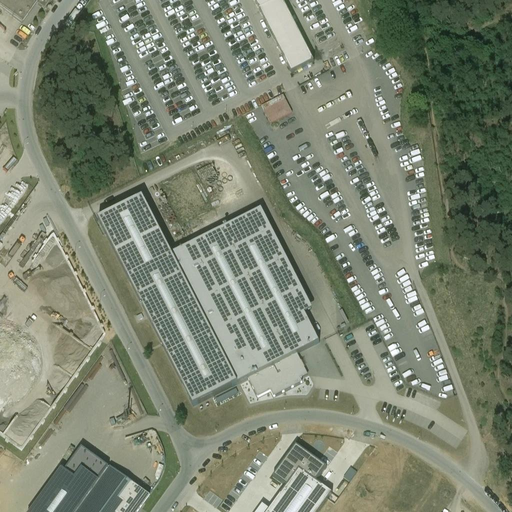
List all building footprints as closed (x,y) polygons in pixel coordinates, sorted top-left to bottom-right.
[(0,0),(0,13),(24,30),(40,7),(45,11),(52,0),(0,0)] [(256,0),(291,68),(315,56),(286,0),(256,0)] [(240,383),(175,257),(145,198),(98,221),(193,408),(240,383)] [(261,214),(175,257),(240,383),(248,379),(297,355),(319,343),(306,317),(312,313),(261,214)] [(72,336),(72,334),(43,316),(41,316),(32,310),(31,316),(34,318),(33,325),(27,324),(27,330),(32,331),(36,333),(30,343),(28,342),(25,347),(17,342),(9,341),(10,336),(8,335),(0,333),(0,356),(21,370),(25,371),(27,367),(45,378),(72,336)] [(297,355),(248,379),(258,399),(271,393),(274,398),(303,384),(301,380),(308,377),(297,355)] [(138,511),(150,496),(81,445),(32,511),(138,511)] [(325,465),(296,445),(275,475),(288,485),(271,509),(263,504),(257,511),(317,511),(332,491),(315,479),(325,465)]
